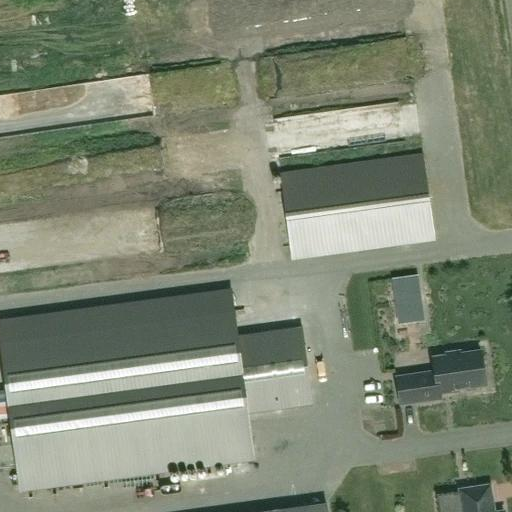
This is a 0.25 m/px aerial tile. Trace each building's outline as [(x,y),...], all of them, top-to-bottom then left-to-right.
[(202,70),(205,110),(221,109),(219,69),(202,70)] [(369,118),(359,118),(361,148),(370,147),(369,118)] [(192,168),(215,163),(212,146),(188,151),(192,168)] [(422,153),(281,173),(292,257),(434,237),(422,153)] [(95,255),(108,254),(107,220),(94,220),(95,255)] [(393,280),(396,303),(421,300),(418,277),(393,280)] [(238,336),(235,315),(232,293),(0,324),(0,337),(21,489),(254,457),(248,414),(312,405),(302,327),(238,336)] [(435,372),(397,377),(401,405),(441,399),(439,392),(486,385),(481,351),(460,354),(460,352),(446,354),(447,356),(433,358),(435,372)] [(455,493),(436,496),(438,511),(503,511),(504,511),(501,511),(491,511),(490,505),(493,505),(490,486),(460,490),(461,494),(455,495),(455,493)]
